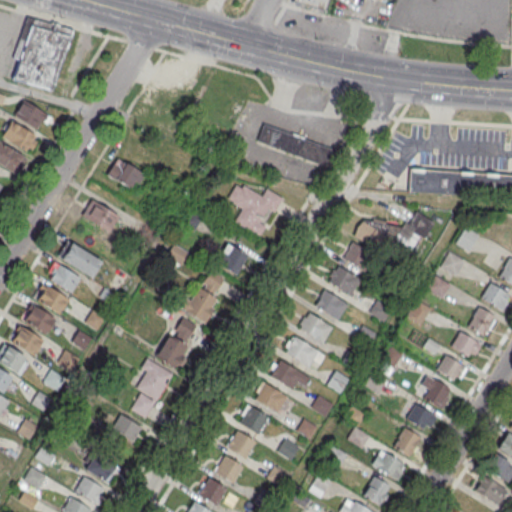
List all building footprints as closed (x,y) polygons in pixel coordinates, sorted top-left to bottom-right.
[(296,0),(324,8),(326,0),(296,0)] [(11,77),(17,58),(12,56),(25,15),(72,30),(52,90),(11,77)] [(22,98),(44,111),(34,127),(12,114),(22,98)] [(11,120),(32,133),(22,149),(1,136),(11,120)] [(256,141),(263,123),(331,148),(324,166),(256,141)] [(129,136),(161,157),(151,173),(118,152),(129,136)] [(0,164),(16,174),(26,156),(0,141),(0,164)] [(117,157),(138,171),(128,187),(107,173),(117,157)] [(511,195),(408,190),(409,168),(461,172),(511,175),(511,195)] [(281,197),(273,211),(268,208),(259,221),(265,225),(258,235),(233,220),(241,207),(231,202),(232,200),(226,197),(235,184),(240,187),(242,184),(260,195),(265,187),(281,197)] [(91,198),(116,214),(107,230),(81,214),(91,198)] [(188,210),(201,218),(193,230),(181,223),(188,210)] [(432,221),(415,210),(404,227),(362,218),(355,230),(353,237),(366,244),(412,255),(432,221)] [(146,222),(158,229),(150,242),(138,235),(146,222)] [(464,227),(478,235),(468,252),(454,244),(464,227)] [(70,242),(99,260),(89,276),(61,258),(70,242)] [(246,253),(226,243),(215,263),(235,274),(246,253)] [(368,270),(374,253),(348,244),(342,261),(368,270)] [(174,245),(186,252),(178,265),(166,257),(174,245)] [(449,252),(463,260),(456,273),(442,264),(449,252)] [(497,276),(511,283),(511,258),(508,256),(497,276)] [(58,263),(80,276),(70,292),(48,279),(58,263)] [(340,266),(359,278),(349,294),(330,282),(340,266)] [(435,276),(449,285),(441,297),(427,289),(435,276)] [(501,310),(510,295),(489,281),(479,297),(501,310)] [(45,284),(67,297),(56,313),(35,299),(45,284)] [(104,288),(117,296),(111,305),(98,297),(104,288)] [(198,288),(216,299),(211,307),(213,309),(204,323),(179,308),(185,299),(189,301),(198,288)] [(323,288),(346,302),(336,319),(313,304),(323,288)] [(416,300),(429,309),(419,325),(405,317),(416,300)] [(376,301),(390,309),(382,322),(368,313),(376,301)] [(33,304),(54,318),(44,334),(23,320),(33,304)] [(495,316),(477,306),(467,325),(484,335),(495,316)] [(91,309),(104,317),(96,330),(84,322),(91,309)] [(308,311),(331,326),(321,342),(298,327),(308,311)] [(194,325),(182,318),(174,332),(186,339),(194,325)] [(21,325),(42,339),(32,355),(11,341),(21,325)] [(362,325),(376,333),(368,346),(354,337),(362,325)] [(79,330),(91,338),(83,351),(71,343),(79,330)] [(481,344),(460,330),(450,346),(471,359),(481,344)] [(154,357),(176,367),(187,344),(166,333),(154,357)] [(294,336),(317,350),(307,366),(284,353),(294,336)] [(0,347),(3,343),(24,356),(14,372),(0,362),(0,347)] [(387,346),(401,354),(394,367),(380,358),(387,346)] [(349,349),(362,358),(355,370),(341,362),(349,349)] [(64,350),(79,358),(70,372),(56,363),(64,350)] [(466,366),(444,354),(435,369),(457,382),(466,366)] [(146,358),(172,374),(145,419),(129,409),(140,393),(151,400),(152,398),(136,388),(147,371),(141,367),(146,358)] [(282,360),(301,372),(291,388),(272,376),(282,360)] [(0,369),(11,376),(1,392),(0,391),(0,369)] [(50,369),(65,378),(56,391),(42,383),(50,369)] [(335,371),(348,379),(339,394),(325,385),(335,371)] [(371,372),(385,381),(377,393),(363,385),(371,372)] [(421,398),(440,409),(451,389),(432,378),(421,398)] [(267,383),(286,395),(276,411),(257,399),(267,383)] [(38,391),(50,399),(43,411),(30,404),(38,391)] [(0,394),(8,399),(0,411),(0,394)] [(318,396),(332,404),(324,417),(310,408),(318,396)] [(436,415),(413,402),(404,419),(427,431),(436,415)] [(249,405),(268,417),(258,433),(239,421),(249,405)] [(350,406),(363,413),(355,426),(343,419),(350,406)] [(131,444),(141,427),(120,414),(110,430),(131,444)] [(24,418),(37,425),(28,440),(16,433),(24,418)] [(303,419),(315,426),(308,439),(295,431),(303,419)] [(354,427),(369,436),(361,448),(346,439),(354,427)] [(410,456),(419,435),(401,427),(392,448),(410,456)] [(236,429),(255,441),(245,457),(226,445),(236,429)] [(511,458),(511,435),(506,432),(496,448),(511,458)] [(284,439),(296,446),(289,459),(276,451),(284,439)] [(333,446),(346,454),(338,466),(326,459),(333,446)] [(54,455),(39,447),(33,457),(48,465),(54,455)] [(370,464),(396,480),(405,464),(379,448),(370,464)] [(103,481),(114,464),(95,451),(84,468),(103,481)] [(223,453),(242,465),(232,481),(213,469),(223,453)] [(484,470),(508,484),(511,478),(511,464),(494,454),(484,470)] [(273,466),(285,473),(277,486),(265,478),(273,466)] [(23,480),(37,487),(43,476),(30,468),(23,480)] [(320,493),(329,480),(319,474),(311,487),(320,493)] [(471,489),(495,505),(505,490),(481,474),(471,489)] [(73,489),(95,504),(104,489),(82,475),(73,489)] [(378,505),(391,487),(374,475),(361,493),(378,505)] [(207,476),(226,488),(215,504),(196,492),(207,476)] [(260,489),(273,497),(265,509),(252,502),(260,489)] [(372,511),(347,495),(337,510),(339,511),(372,511)] [(60,510),(63,511),(91,511),(92,510),(69,496),(60,510)] [(184,511),(192,500),(211,511),(184,511)]
